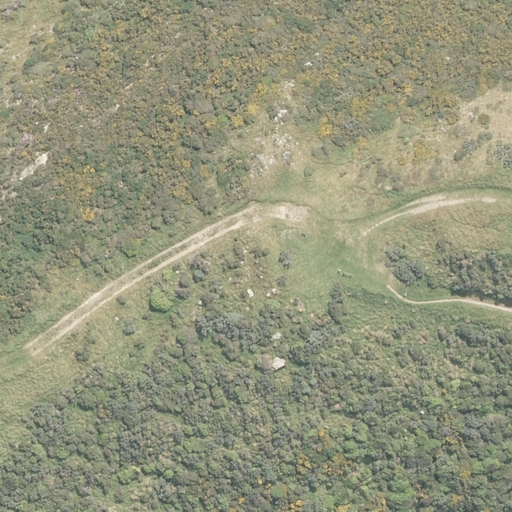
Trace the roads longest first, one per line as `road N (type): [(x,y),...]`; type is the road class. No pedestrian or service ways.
road 1 (track): [(0,358),(58,336),(242,222),(286,215),(371,230)]
road 2 (track): [(511,198),(421,202),(371,230),(386,284),(415,298),(511,305)]
